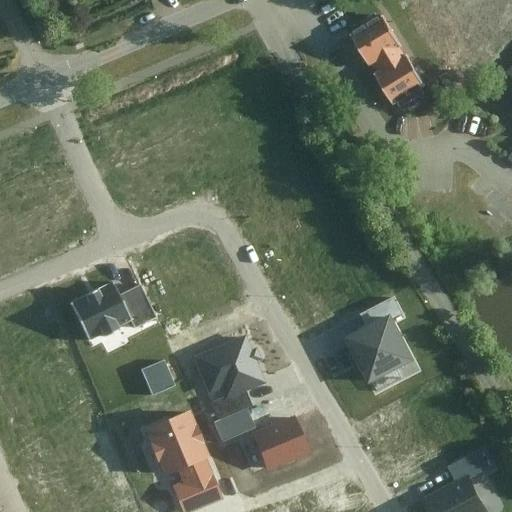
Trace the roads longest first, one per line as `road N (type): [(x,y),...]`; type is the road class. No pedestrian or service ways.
road 1 (residential): [(392,511),(216,201),(115,241)]
road 2 (residential): [(289,0),(392,148),(462,146),(511,186)]
road 3 (residential): [(46,79),(234,0)]
road 4 (residential): [(46,79),(115,241)]
road 5 (residential): [(115,241),(0,291)]
